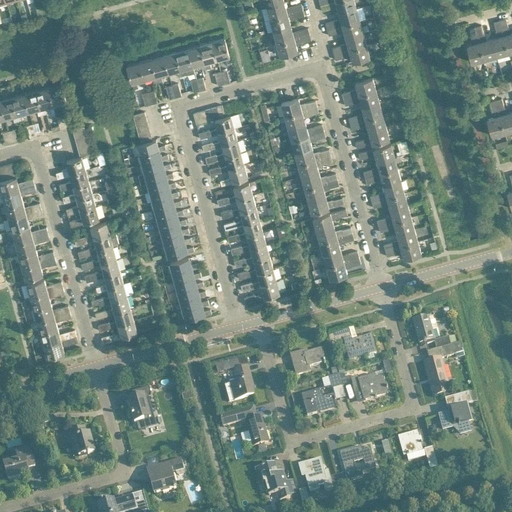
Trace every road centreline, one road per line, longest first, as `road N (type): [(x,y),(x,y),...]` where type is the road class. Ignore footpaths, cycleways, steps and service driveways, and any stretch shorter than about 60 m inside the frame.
road 1 (residential): [(381,287),(412,407),(298,442),(258,321)]
road 2 (residential): [(236,327),(180,108),(318,67)]
road 3 (residential): [(94,367),(32,151),(0,153)]
road 4 (residential): [(0,509),(123,470),(94,367)]
road 5 (residential): [(318,67),(381,287)]
road 6 (residential): [(236,327),(94,367)]
road 7 (residential): [(511,250),(381,287)]
road 8 (residential): [(381,287),(258,321)]
